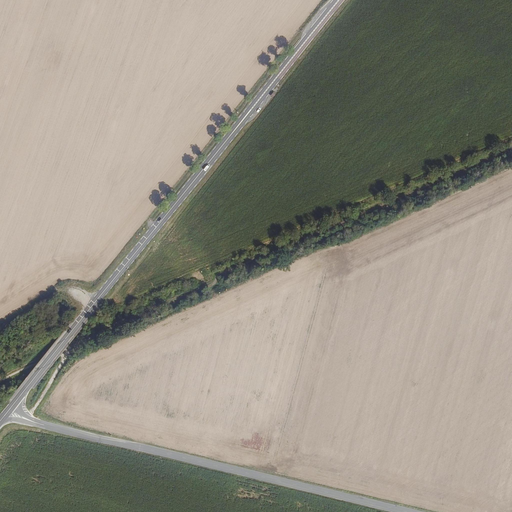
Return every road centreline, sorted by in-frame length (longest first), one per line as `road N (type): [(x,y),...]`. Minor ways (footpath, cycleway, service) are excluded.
road 1 (primary): [(7,411),(338,0)]
road 2 (tertiary): [(404,511),(7,411)]
